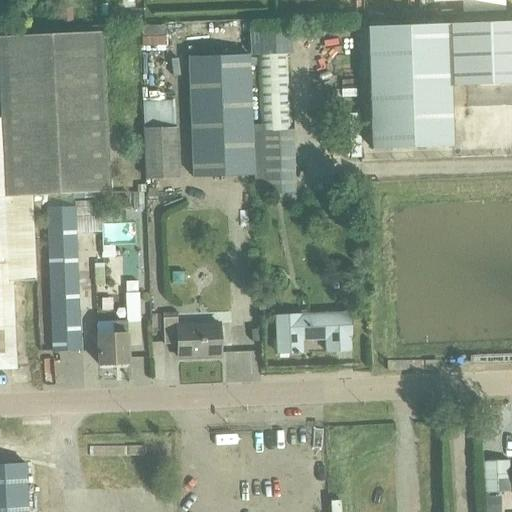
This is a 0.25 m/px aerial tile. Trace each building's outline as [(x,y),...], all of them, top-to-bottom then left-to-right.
[(337,3),(325,4),(326,15),(338,15),(337,3)] [(73,7),(62,7),(62,17),(73,17),(73,7)] [(141,12),(129,13),(129,21),(141,20),(141,12)] [(132,21),(132,41),(157,41),(156,21),(132,21)] [(372,150),(452,147),(450,86),(511,84),(511,22),(368,28),(372,150)] [(0,369),(16,369),(13,282),(36,281),(32,196),(111,193),(109,145),(104,32),(0,36),(0,85),(1,119),(0,119),(0,369)] [(295,133),(290,128),(287,54),(257,55),(260,129),(251,129),(254,193),(274,193),(296,193),(295,145),(295,133)] [(253,175),(248,55),(189,58),(193,177),(253,175)] [(177,176),(175,126),(174,103),(142,104),(143,127),(145,178),(177,176)] [(131,198),(115,199),(115,210),(131,209),(131,198)] [(52,352),(80,351),(74,207),(46,208),(52,352)] [(103,263),(95,263),(95,284),(104,283),(103,263)] [(112,321),(96,321),(97,335),(98,364),(128,363),(127,321),(139,321),(138,293),(126,293),(127,320),(112,321)] [(365,299),(355,299),(356,313),(366,313),(365,299)] [(325,351),(351,351),(350,313),(277,315),(278,353),(304,352),(303,338),(325,338),(325,351)] [(178,358),(221,356),(219,323),(177,325),(177,317),(163,318),(164,344),(177,343),(178,358)] [(485,492),(510,491),(508,461),(484,462),(485,492)] [(0,511),(27,511),(25,463),(0,464),(0,511)] [(486,511),(501,511),(501,497),(486,497),(486,511)]
